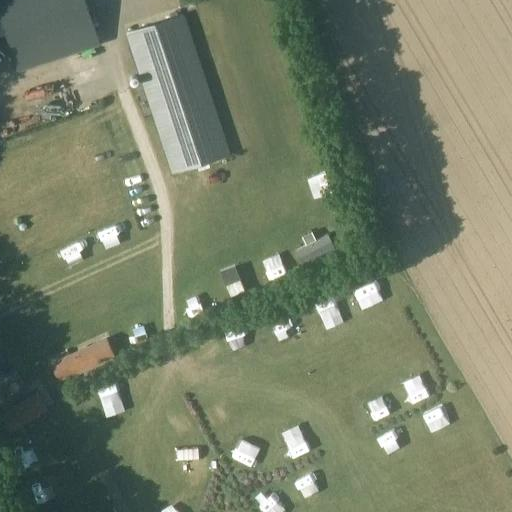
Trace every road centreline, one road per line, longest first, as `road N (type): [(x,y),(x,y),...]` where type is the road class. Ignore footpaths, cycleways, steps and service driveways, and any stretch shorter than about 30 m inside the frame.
road 1 (track): [(174,362),(167,221),(123,91)]
road 2 (track): [(384,228),(311,0)]
